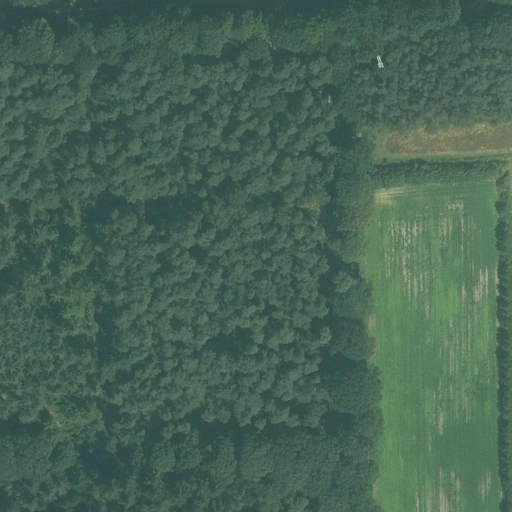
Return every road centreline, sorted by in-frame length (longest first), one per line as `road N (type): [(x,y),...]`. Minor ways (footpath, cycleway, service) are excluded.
road 1 (unclassified): [(0,57),(325,40),(466,13)]
road 2 (track): [(96,53),(99,452)]
road 3 (track): [(0,453),(344,450)]
road 4 (track): [(342,405),(329,122)]
road 5 (primary): [(0,14),(206,0)]
